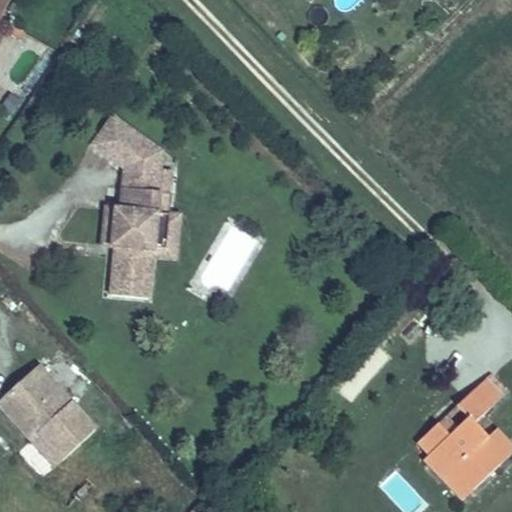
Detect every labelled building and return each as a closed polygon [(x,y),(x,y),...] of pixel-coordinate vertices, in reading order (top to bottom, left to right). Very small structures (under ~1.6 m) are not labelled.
[(0,0),(0,17),(8,0),(0,0)] [(339,0),(338,2),(348,10),(355,0),(339,0)] [(108,168),(130,141),(116,129),(94,156),(108,168)] [(162,167),(130,141),(108,168),(125,182),(120,223),(115,222),(110,259),(121,261),(119,271),(112,270),(107,308),(145,313),(156,226),(168,226),(173,186),(160,185),(162,167)] [(33,442),(59,469),(91,439),(36,377),(0,406),(0,421),(24,449),(33,442)] [(474,410),(492,427),(507,409),(491,393),(474,410)] [(482,438),(492,427),(474,410),(460,423),(471,435),(454,451),(444,442),(426,460),(434,468),(430,472),(452,493),(462,483),(480,501),(511,469),(511,452),(503,445),(497,452),(482,438)] [(50,477),(59,469),(33,442),(24,449),(50,477)]
